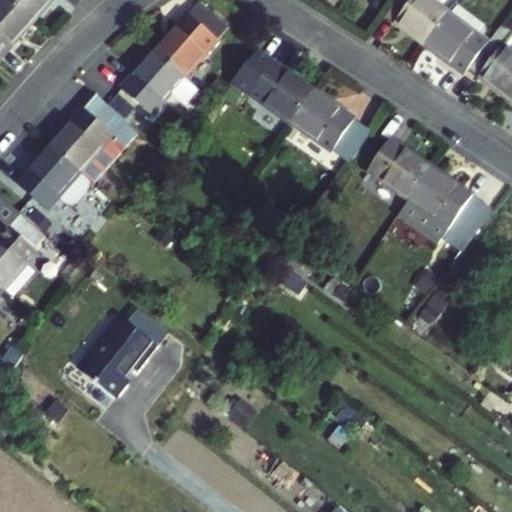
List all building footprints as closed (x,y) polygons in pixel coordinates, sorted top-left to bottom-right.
[(0,0),(0,58),(1,59),(34,21),(8,0),(0,0)] [(8,0),(34,21),(52,0),(8,0)] [(397,0),(385,16),(425,47),(449,15),(429,0),(397,0)] [(154,53),(184,79),(228,29),(225,27),(212,16),(199,4),(189,16),(188,15),(154,53)] [(465,77),(469,71),(489,45),(477,36),(484,27),(457,6),(450,16),(449,15),(425,47),(465,77)] [(212,16),(225,27),(229,23),(216,11),(212,16)] [(511,37),(501,29),(489,45),(469,71),(509,101),(511,96),(511,37)] [(184,79),(154,53),(121,91),(151,117),(184,79)] [(291,125),(314,93),(272,64),(250,97),(291,125)] [(314,93),(291,125),(349,165),(371,133),(314,93)] [(96,95),(50,148),(90,183),(93,186),(137,135),(96,95)] [(431,168),(390,140),(367,173),(408,201),(431,168)] [(90,183),(50,148),(17,185),(47,211),(59,198),(66,204),(76,203),(89,188),(90,183)] [(472,197),(431,168),(408,201),(402,211),(443,240),(472,197)] [(45,237),(0,197),(0,221),(6,227),(0,234),(0,290),(2,292),(4,290),(13,298),(34,273),(25,265),(27,264),(24,261),(45,237)] [(157,348),(120,319),(79,372),(114,399),(128,380),(126,379),(133,370),(138,374),(157,348)]
